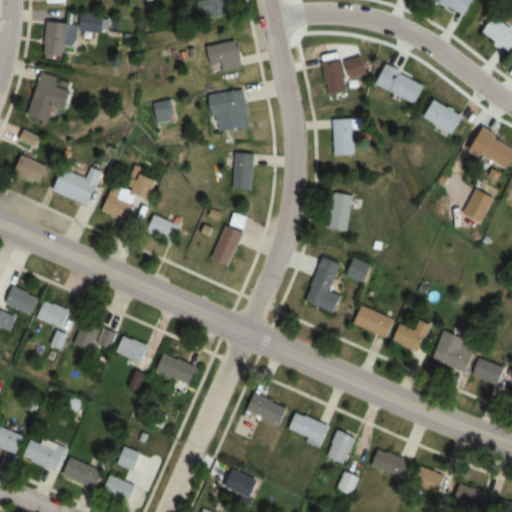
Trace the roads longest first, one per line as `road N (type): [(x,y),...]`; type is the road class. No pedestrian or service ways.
road 1 (tertiary): [(511,443),(0,223)]
road 2 (residential): [(267,0),(291,127),(283,235),(163,511)]
road 3 (residential): [(511,107),(382,23),(307,14),(272,20)]
